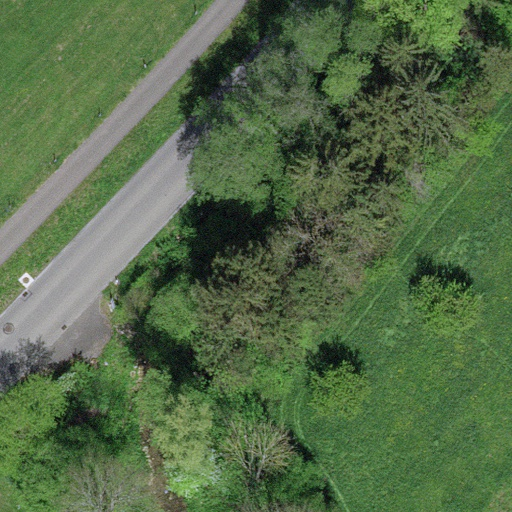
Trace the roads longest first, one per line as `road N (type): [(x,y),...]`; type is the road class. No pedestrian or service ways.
road 1 (tertiary): [(0,361),(329,0)]
road 2 (residential): [(0,246),(232,0)]
